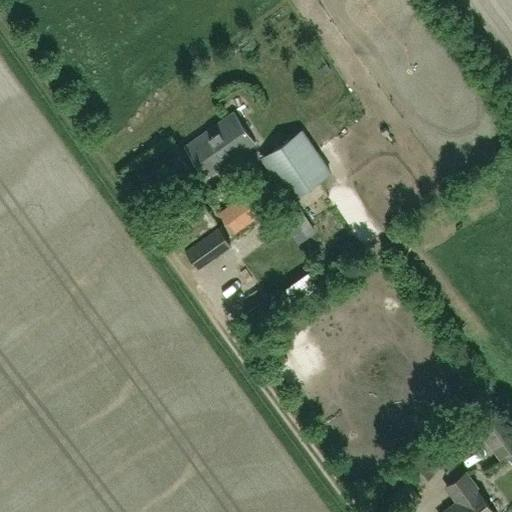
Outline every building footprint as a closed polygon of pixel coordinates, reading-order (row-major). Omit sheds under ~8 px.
[(206,177),(255,143),(234,112),(184,146),(206,177)] [(333,173),(303,130),(262,159),(291,201),(333,173)] [(233,234),(269,208),(256,190),(220,215),(233,234)] [(203,204),(169,229),(183,248),(216,224),(203,204)] [(301,209),(283,222),(293,238),(312,226),(301,209)] [(198,267),(230,244),(219,228),(186,251),(198,267)] [(474,425),(492,448),(503,462),(511,455),(511,426),(497,407),(474,425)] [(423,486),(436,477),(416,451),(403,460),(423,486)] [(494,511),(468,476),(449,489),(462,507),(455,511),(494,511)]
